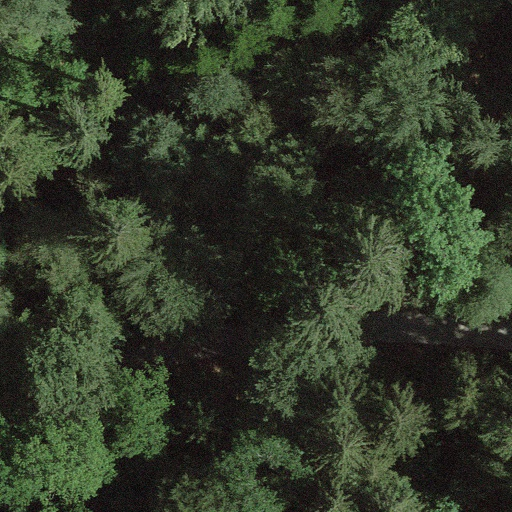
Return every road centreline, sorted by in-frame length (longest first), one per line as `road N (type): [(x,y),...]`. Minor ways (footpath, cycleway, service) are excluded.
road 1 (unclassified): [(0,396),(84,368),(292,323),(511,333)]
road 2 (track): [(511,139),(380,275),(349,324)]
